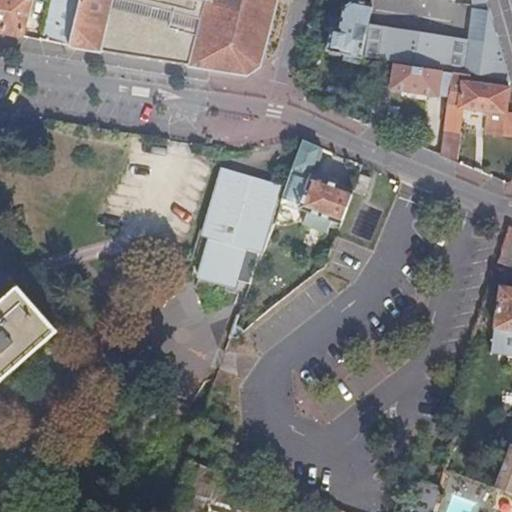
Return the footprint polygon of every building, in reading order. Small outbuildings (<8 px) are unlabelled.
[(30,0),(0,0),(0,32),(21,37),(30,0)] [(52,0),(43,41),(69,46),(81,0),(52,0)] [(81,0),(69,46),(86,49),(127,55),(141,0),(81,0)] [(258,67),(276,0),(141,0),(127,55),(247,75),(258,67)] [(327,50),(361,58),(368,24),(372,6),(352,2),(344,8),(338,30),(331,29),(327,50)] [(418,29),(419,14),(385,11),(384,26),(418,29)] [(499,43),(368,24),(361,58),(361,59),(396,65),(453,73),(465,75),(504,80),(510,81),(499,43)] [(396,65),(391,89),(438,96),(438,95),(449,97),(453,73),(396,65)] [(453,73),(449,97),(448,105),(447,110),(445,129),(441,156),(458,163),(462,133),(465,109),(475,110),(487,112),(485,131),(504,134),(511,134),(511,113),(507,113),(510,89),(504,88),(464,82),(465,75),(453,73)] [(464,82),(504,88),(504,80),(465,75),(464,82)] [(384,132),(389,101),(373,98),(369,126),(384,132)] [(312,170),(315,163),(321,148),(303,141),(281,203),(308,213),(331,222),(340,225),(352,191),(315,177),(305,174),(312,170)] [(321,148),(315,163),(318,164),(324,149),(321,148)] [(281,187),(223,170),(204,235),(211,237),(200,276),(237,287),(239,280),(251,283),(260,251),(262,252),(281,187)] [(326,234),(331,222),(308,213),(304,225),(326,234)] [(511,227),(510,226),(499,262),(511,265),(511,227)] [(483,311),(497,312),(500,289),(490,287),(483,311)] [(511,288),(501,287),(494,328),(490,351),(511,354),(511,288)] [(18,289),(0,304),(0,383),(57,334),(18,289)] [(511,444),(495,487),(511,492),(511,444)] [(201,511),(207,496),(219,501),(228,473),(189,460),(181,480),(169,511),(201,511)] [(219,501),(252,511),(267,511),(275,490),(274,489),(228,473),(219,501)] [(267,511),(294,511),(299,498),(275,490),(267,511)] [(450,494),(445,511),(471,511),(475,500),(450,494)] [(339,511),(326,507),(299,498),(294,511),(339,511)]
